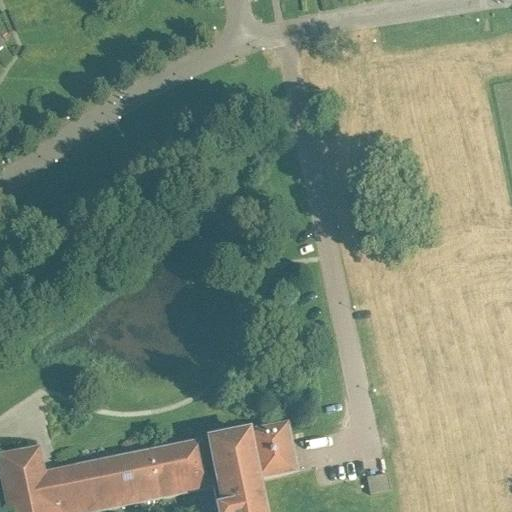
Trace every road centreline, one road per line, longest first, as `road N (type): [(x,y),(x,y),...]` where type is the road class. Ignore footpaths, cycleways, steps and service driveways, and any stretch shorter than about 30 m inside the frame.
road 1 (residential): [(283,30),(366,449)]
road 2 (residential): [(0,184),(140,90),(241,43)]
road 3 (residential): [(493,0),(283,30)]
